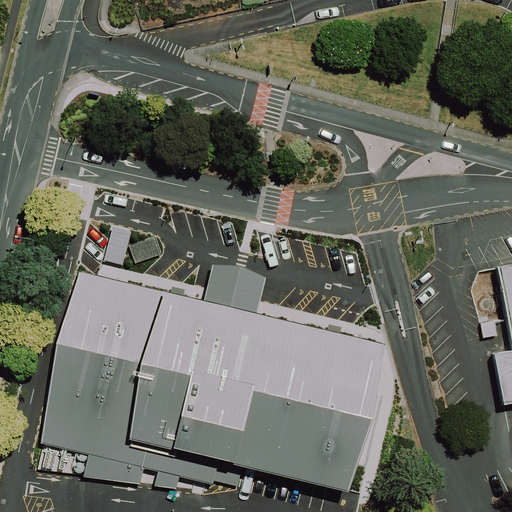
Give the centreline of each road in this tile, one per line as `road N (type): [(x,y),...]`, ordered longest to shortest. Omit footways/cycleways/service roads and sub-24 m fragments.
road 1 (unclassified): [(511,184),(316,211),(18,148)]
road 2 (unclassified): [(45,42),(122,54),(511,169)]
